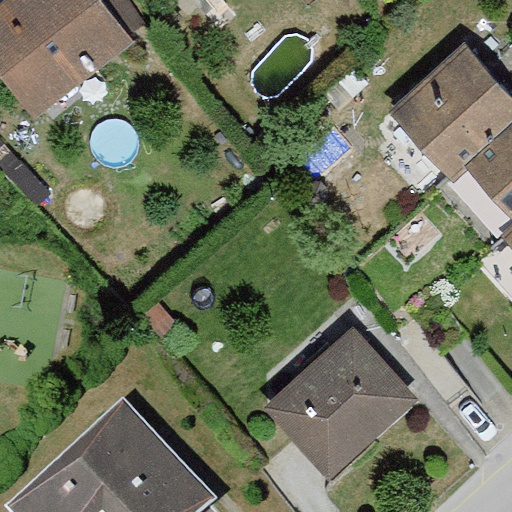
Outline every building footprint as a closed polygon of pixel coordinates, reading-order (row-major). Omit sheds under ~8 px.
[(88,0),(29,0),(0,23),(0,72),(39,122),(129,52),(88,0)] [(467,177),(511,134),(511,109),(470,65),(402,129),(457,187),(467,177)] [(511,134),(467,177),(511,223),(511,134)] [(276,416),(333,480),(413,409),(356,345),(276,416)] [(206,511),(124,420),(20,511),(206,511)]
